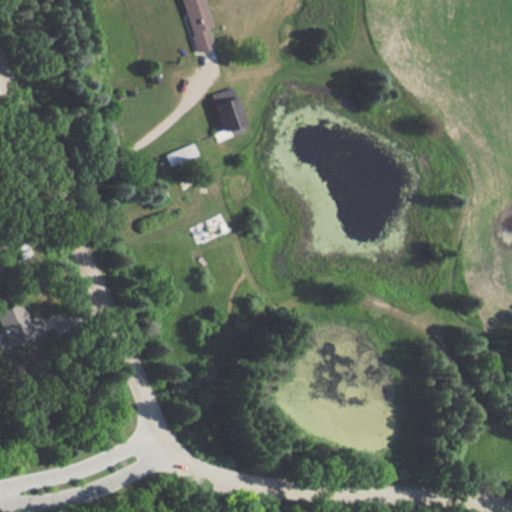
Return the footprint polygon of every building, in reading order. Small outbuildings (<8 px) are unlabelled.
[(179,0),(195,52),(213,47),(207,27),(210,26),(202,0),(179,0)] [(209,94),(221,134),(229,132),(230,135),(244,131),(231,87),(209,94)] [(112,135),(108,117),(97,120),(104,150),(114,147),(111,136),(112,135)] [(163,153),(167,164),(195,155),(192,144),(163,153)] [(0,309),(0,330),(8,348),(42,332),(36,318),(26,322),(17,302),(0,309)]
